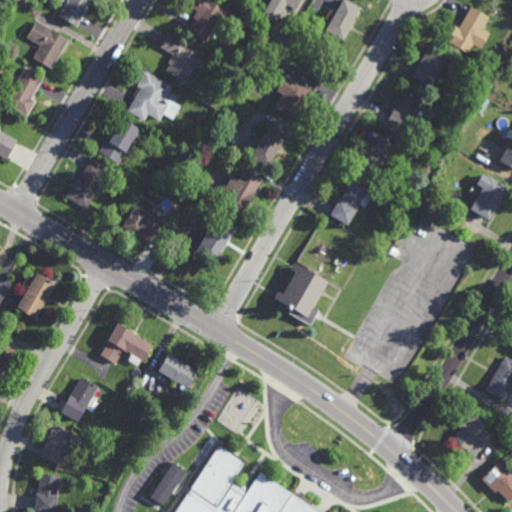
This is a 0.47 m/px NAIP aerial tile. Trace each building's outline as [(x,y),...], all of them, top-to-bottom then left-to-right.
[(90,0),(75,25),(57,15),(65,0),(90,0)] [(223,24),(217,20),(205,39),(188,28),(194,18),(193,17),(197,10),(183,1),(183,0),(211,0),(231,12),(223,24)] [(298,0),(294,7),(286,2),(276,20),(261,11),(267,0),(298,0)] [(341,36),(324,26),(338,0),(352,0),(359,4),(341,36)] [(483,27),(489,30),(480,46),(472,42),(468,50),(446,38),(454,22),(458,25),(470,3),(489,14),(483,27)] [(51,67),(32,56),(39,44),(26,36),(36,19),(51,27),(50,28),(68,38),(51,67)] [(185,81),(165,69),(169,63),(167,62),(172,54),(159,46),(167,32),(184,42),(183,45),(200,55),(185,81)] [(429,84),(410,73),(426,44),(446,55),(429,84)] [(26,115),(3,101),(25,65),(43,76),(30,97),(35,100),(26,115)] [(172,118),(163,113),(159,119),(148,112),(144,119),(127,109),(140,87),(136,85),(145,70),(171,86),(165,96),(180,105),(172,118)] [(289,74),(291,72),(309,83),(291,115),(272,104),(279,91),(274,88),(284,71),(289,74)] [(251,97),(246,94),(249,88),(254,91),(251,97)] [(399,133),(382,123),(403,88),(420,98),(399,133)] [(173,99),(167,96),(170,91),(176,94),(173,99)] [(143,130),(128,154),(124,151),(118,162),(97,150),(112,124),(115,126),(121,116),(143,130)] [(265,165),(248,154),(268,120),(285,130),(265,165)] [(5,158),(0,154),(0,128),(16,138),(5,158)] [(394,143),(390,150),(389,150),(381,164),(381,163),(372,178),(355,168),(364,153),(363,152),(371,139),(373,140),(377,133),(394,143)] [(511,165),(499,159),(511,134),(511,165)] [(85,207),(65,195),(76,176),(78,178),(89,160),(107,170),(85,207)] [(252,189),(253,189),(242,209),(217,195),(229,173),(236,177),(242,167),(259,176),(252,189)] [(488,218),(469,207),(482,186),(475,183),(482,171),(507,186),(488,218)] [(364,206),(359,202),(346,224),(328,212),(338,195),(340,196),(350,178),(373,192),(364,206)] [(186,196),(179,193),(183,184),(189,188),(186,196)] [(412,206),(404,202),(408,195),(415,199),(412,206)] [(157,245),(122,225),(134,204),(169,224),(157,245)] [(408,214),(403,211),(406,205),(411,208),(408,214)] [(213,260),(193,248),(213,215),(233,227),(213,260)] [(312,307),(317,309),(308,325),(285,312),(286,310),(281,306),(282,303),(272,297),(276,290),(280,292),(292,270),(289,268),(292,262),(326,280),(312,307)] [(34,317),(16,306),(36,271),(54,282),(34,317)] [(144,362),(140,360),(137,365),(128,360),(131,354),(123,349),(115,364),(99,354),(117,322),(133,331),(132,332),(153,344),(144,362)] [(0,375),(0,337),(16,347),(0,375)] [(184,386),(158,370),(169,352),(185,362),(184,364),(194,370),(184,386)] [(511,383),(502,400),(484,389),(504,355),(511,359),(511,383)] [(87,406),(86,405),(76,422),(59,412),(80,376),(99,387),(87,406)] [(130,393),(124,389),(128,381),(135,385),(130,393)] [(487,423),(483,429),(491,434),(484,445),(476,439),(468,451),(450,439),(459,427),(456,425),(461,417),(464,420),(470,411),(487,423)] [(59,465),(39,456),(52,424),(72,432),(59,465)] [(172,511),(216,444),(244,462),(230,483),(245,492),(258,472),(318,511),(172,511)] [(511,494),(506,500),(496,490),(494,492),(480,478),(498,461),(511,476),(511,494)] [(149,497),(162,505),(185,470),(172,462),(149,497)] [(54,511),(33,511),(35,494),(36,494),(39,474),(58,476),(54,511)]
